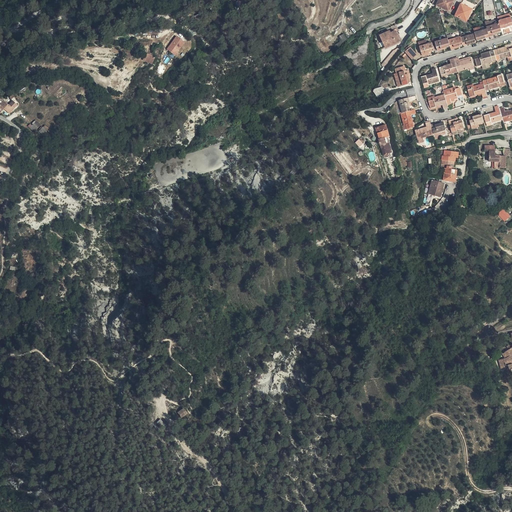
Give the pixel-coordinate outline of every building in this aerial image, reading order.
[(451,0),(438,0),(436,5),(449,11),(454,1),(451,0)] [(473,7),(461,1),(460,4),(472,9),(473,7)] [(472,9),(460,4),(454,15),(466,21),(472,9)] [(511,20),(511,17),(498,21),(499,23),(501,29),(511,26),(511,20)] [(498,21),(498,19),(485,23),(486,26),(486,27),(499,23),(498,21)] [(501,29),(499,23),(486,27),(487,29),(489,35),(502,31),(501,29)] [(474,33),(476,41),(489,37),(489,35),(487,29),(474,33)] [(387,36),(386,32),(380,35),(386,48),(400,41),(396,32),(391,34),(387,36)] [(336,47),(347,40),(343,34),(339,37),(341,41),(335,45),(336,47)] [(461,38),(463,45),(466,44),(467,45),(476,43),(473,34),(466,36),(464,37),(461,38)] [(181,40),(176,36),(172,42),(175,44),(174,46),(178,49),(184,41),(182,39),(181,40)] [(448,40),(449,46),(450,49),(460,46),(463,45),(461,38),(461,37),(454,38),(452,39),(448,40)] [(448,40),(447,38),(435,42),(437,50),(449,46),(448,40)] [(434,51),(432,43),(426,44),(425,45),(419,46),(421,55),(430,52),(434,51)] [(506,47),(493,50),(496,60),(507,57),(511,56),(511,57),(511,56),(511,48),(507,50),(506,47)] [(410,48),(406,52),(412,59),(416,55),(410,48)] [(381,65),(386,69),(394,59),(398,54),(394,50),(381,65)] [(496,60),(493,50),(481,54),(482,57),(475,59),(477,67),(482,65),(482,64),(486,63),(496,60)] [(460,62),(459,58),(454,59),(457,72),(469,69),(469,67),(473,66),(471,58),(460,62)] [(457,72),(454,59),(449,61),(450,64),(439,68),(443,79),(447,78),(446,75),(457,72)] [(404,65),(402,64),(397,65),(398,69),(400,78),(400,79),(396,81),(397,87),(411,83),(408,71),(405,72),(404,65)] [(436,69),(431,70),(432,74),(421,77),(423,85),(428,84),(439,81),(436,69)] [(502,75),(483,81),(483,83),(485,91),(498,87),(498,84),(504,82),(502,75)] [(481,94),(483,99),(487,97),(485,91),(483,83),(480,84),(473,86),(471,87),(472,89),(468,90),(470,97),(481,94)] [(455,88),(443,91),(444,95),(446,104),(451,102),(450,99),(454,97),(457,96),(462,95),(460,88),(455,89),(455,88)] [(442,105),(443,108),(447,107),(446,104),(444,95),(432,98),(433,100),(428,101),(431,109),(435,107),(442,105)] [(5,104),(9,102),(5,97),(0,101),(0,110),(0,111),(1,110),(4,113),(10,109),(5,104)] [(409,107),(406,98),(399,100),(402,113),(410,111),(409,107)] [(10,100),(9,102),(5,104),(10,109),(14,105),(10,100)] [(499,107),(494,108),(496,112),(484,115),(486,123),(491,122),(491,123),(503,120),(500,110),(499,109),(499,107)] [(503,120),(503,123),(511,120),(511,110),(505,112),(504,109),(500,110),(503,120)] [(410,111),(402,113),(400,114),(404,125),(408,124),(409,129),(413,128),(414,127),(411,115),(415,114),(413,110),(410,111)] [(478,124),(484,123),(481,115),(477,116),(469,118),(471,126),(478,124)] [(29,125),(34,131),(41,124),(36,119),(29,125)] [(450,126),(452,132),(455,131),(464,128),(462,120),(458,121),(453,123),(454,125),(450,126)] [(415,130),(417,138),(421,137),(422,138),(433,135),(433,134),(431,126),(430,124),(430,122),(426,123),(425,123),(426,127),(417,130),(415,130)] [(433,134),(445,131),(446,130),(444,123),(440,124),(431,126),(433,134)] [(385,125),(376,128),(384,156),(386,157),(388,157),(389,154),(389,153),(391,152),(387,138),(389,137),(385,125)] [(489,146),(491,162),(494,161),(499,162),(499,168),(506,168),(505,157),(510,157),(510,149),(504,149),(504,156),(495,156),(495,151),(495,146),(489,146)] [(445,168),(444,173),(456,175),(457,170),(454,169),(452,169),(452,167),(454,168),(455,158),(456,152),(446,150),(445,156),(443,156),(442,156),(440,167),(445,168)] [(456,175),(444,173),(443,180),(446,180),(455,182),(456,175)] [(432,180),(428,194),(432,195),(440,197),(444,184),(432,180)] [(433,208),(427,210),(420,212),(421,215),(422,217),(430,215),(435,213),(433,208)] [(498,214),(503,219),(505,221),(509,217),(506,214),(505,214),(501,211),(498,214)] [(506,362),(505,362),(506,366),(508,366),(509,370),(511,368),(511,361),(511,360),(510,360),(508,357),(511,354),(511,347),(510,348),(508,345),(506,346),(508,350),(502,354),(505,358),(506,362)] [(177,418),(179,416),(183,413),(181,409),(174,413),(177,418)]
